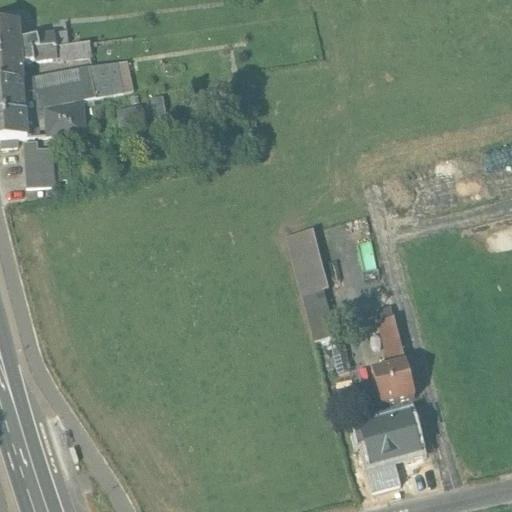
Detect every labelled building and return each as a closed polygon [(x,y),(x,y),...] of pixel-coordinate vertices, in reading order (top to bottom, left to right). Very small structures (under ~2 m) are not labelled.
[(0,28),(0,58),(20,57),(19,45),(17,27),(4,28),(0,28)] [(59,38),(30,41),(31,43),(19,45),(20,57),(57,52),(55,43),(60,43),(59,38)] [(57,52),(20,57),(21,68),(63,63),(62,59),(57,59),(57,52)] [(20,57),(0,58),(0,88),(22,86),(21,68),(20,57)] [(22,86),(0,88),(0,100),(23,98),(22,86)] [(83,88),(23,98),(25,118),(45,114),(60,111),(82,106),(87,105),(83,88)] [(23,98),(0,100),(0,120),(25,118),(23,98)] [(82,106),(60,111),(61,127),(84,125),(82,106)] [(60,111),(45,114),(47,142),(85,139),(84,125),(61,127),(60,111)] [(45,114),(25,118),(27,144),(47,142),(45,114)] [(25,118),(0,120),(0,145),(16,144),(27,144),(25,118)] [(16,144),(0,145),(0,153),(0,154),(17,152),(16,144)] [(32,148),(22,149),(24,170),(34,169),(32,148)] [(313,236),(287,243),(316,347),(337,341),(324,296),(329,295),(313,236)] [(393,323),(380,326),(389,363),(397,370),(405,368),(393,323)] [(397,370),(372,376),(381,411),(414,403),(405,368),(397,370)]
